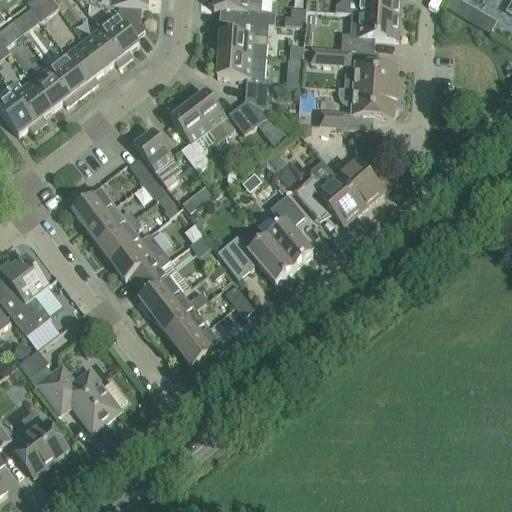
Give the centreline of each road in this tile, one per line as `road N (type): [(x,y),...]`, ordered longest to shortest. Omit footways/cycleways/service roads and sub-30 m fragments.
road 1 (secondary): [(120,511),(511,183)]
road 2 (residential): [(183,410),(448,181)]
road 3 (residential): [(22,209),(37,176),(168,70),(179,50),(184,0)]
road 4 (residential): [(183,410),(22,209)]
road 5 (residential): [(448,181),(419,143),(427,22),(437,0)]
road 6 (residential): [(57,511),(183,410)]
